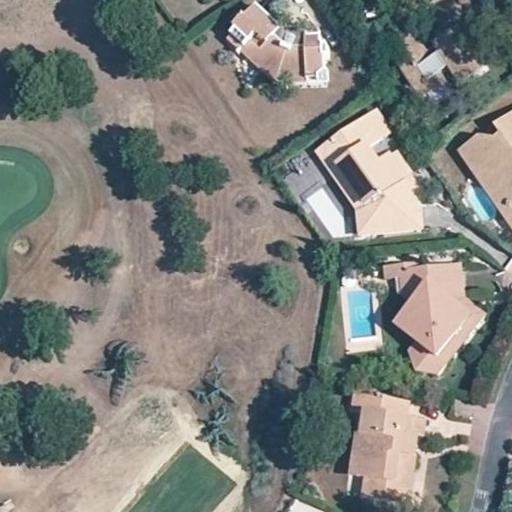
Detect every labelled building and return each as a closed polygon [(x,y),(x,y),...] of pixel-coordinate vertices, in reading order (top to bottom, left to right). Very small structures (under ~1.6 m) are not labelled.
[(440,0),(428,9),(442,31),(465,16),(454,0),(440,0)] [(229,39),(243,54),(249,48),(271,68),(264,75),(274,85),(322,78),(320,57),(325,57),(322,44),(316,45),(314,36),(302,38),(277,24),(258,9),(229,39)] [(471,25),(465,16),(442,31),(448,40),(427,54),(413,34),(387,50),(421,102),(447,85),(442,77),(451,71),(462,89),(489,71),(469,39),(463,31),(471,25)] [(477,33),(471,25),(463,31),(469,39),(477,33)] [(243,54),(264,75),(271,68),(249,48),(243,54)] [(366,206),(369,236),(420,230),(416,189),(408,178),(403,181),(390,161),(380,168),(367,150),(390,134),(375,114),(337,142),(350,161),(339,168),(366,206)] [(511,122),(498,132),(505,140),(499,144),(482,143),(465,155),(479,176),(494,180),(511,205),(511,223),(511,122)] [(498,132),(482,143),(499,144),(505,140),(498,132)] [(360,237),(369,236),(366,206),(339,168),(350,161),(337,142),(319,153),(356,207),(360,237)] [(479,176),(511,223),(511,205),(494,180),(479,176)] [(466,317),(464,302),(460,267),(421,271),(420,264),(386,268),(387,279),(401,277),(408,276),(412,293),(425,304),(407,326),(430,344),(414,363),(418,375),(438,379),(453,361),(444,355),(472,320),(466,317)] [(411,352),(414,363),(430,344),(407,326),(425,304),(412,293),(408,276),(401,277),(404,299),(414,306),(395,327),(419,345),(411,352)] [(485,319),(464,302),(466,317),(472,320),(444,355),(453,361),(485,319)] [(402,411),(404,398),(353,390),(350,407),(360,408),(350,472),(364,474),(361,493),(405,499),(415,431),(420,432),(422,414),(402,411)]
